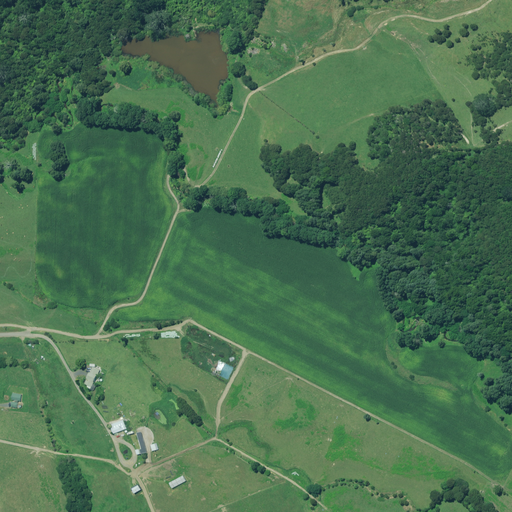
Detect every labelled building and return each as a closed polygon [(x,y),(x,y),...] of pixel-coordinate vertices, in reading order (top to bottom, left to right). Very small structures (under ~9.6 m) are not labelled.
[(101,370),(94,367),(86,384),(89,386),(88,388),(95,391),(97,386),(94,385),(101,370)] [(12,402),(11,407),(18,408),(19,401),(21,401),(22,395),(14,393),(12,400),(15,401),(15,402),(12,402)] [(128,429),(124,420),(111,425),(115,434),(128,429)] [(147,453),(142,433),(138,434),(142,449),(137,450),(138,455),(147,453)] [(187,481),(184,476),(170,483),(172,489),(187,481)] [(143,490),(140,486),(134,489),(136,494),(143,490)]
